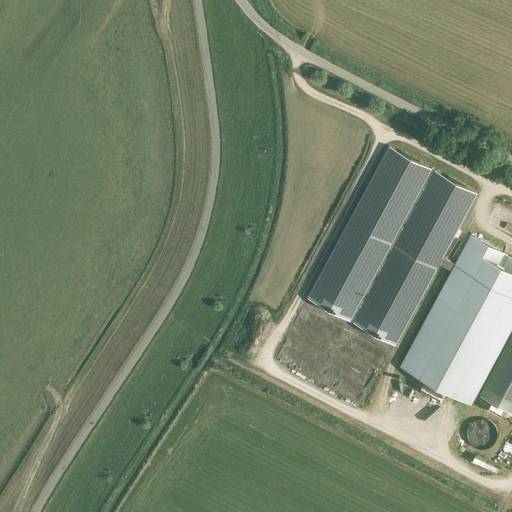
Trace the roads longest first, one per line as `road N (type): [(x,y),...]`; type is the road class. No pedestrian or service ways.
road 1 (unclassified): [(35,511),(180,287),(202,230),(214,170),(197,0)]
road 2 (unclassified): [(511,163),(297,50),(240,0)]
